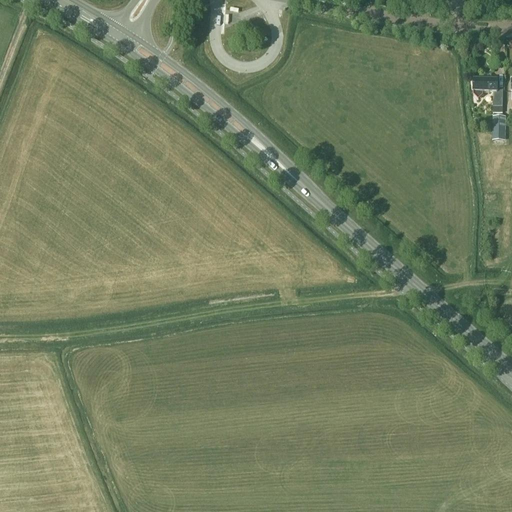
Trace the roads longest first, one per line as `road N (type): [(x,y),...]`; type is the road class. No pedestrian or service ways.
road 1 (primary): [(511,369),(299,182)]
road 2 (primary): [(115,42),(299,182)]
road 3 (primary): [(299,182),(252,129),(130,35)]
road 4 (tertiary): [(511,28),(411,22),(298,0)]
